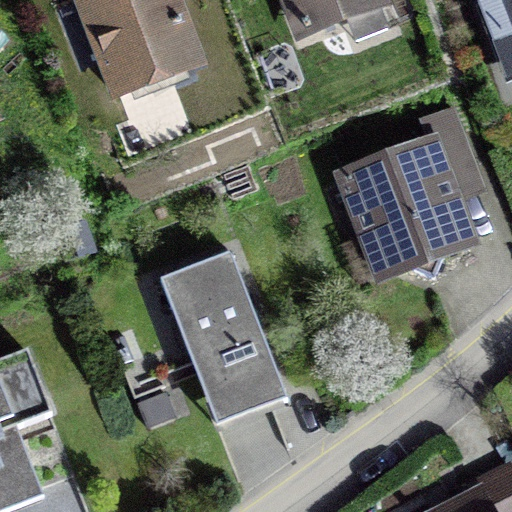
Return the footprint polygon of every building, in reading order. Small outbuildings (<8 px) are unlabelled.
[(175,0),(79,0),(116,95),(200,63),(175,0)] [(291,0),(305,34),(380,5),(377,0),(291,0)] [(511,0),(483,0),(511,72),(511,0)] [(381,277),(406,267),(434,280),(446,252),(470,243),(433,145),(344,179),(381,277)] [(161,281),(217,429),(287,402),(231,254),(161,281)] [(0,362),(0,511),(8,511),(43,499),(16,429),(51,416),(27,353),(0,362)] [(511,511),(511,472),(510,468),(473,487),(482,504),(466,511),(511,511)]
